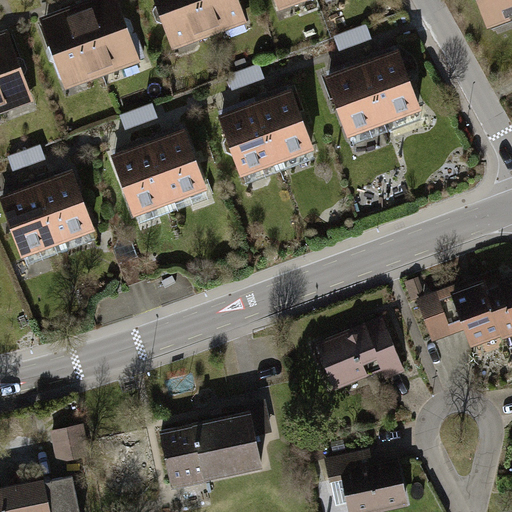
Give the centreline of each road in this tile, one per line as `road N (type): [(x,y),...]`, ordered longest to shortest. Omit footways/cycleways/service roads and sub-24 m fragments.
road 1 (tertiary): [(0,384),(163,336),(511,205)]
road 2 (residential): [(473,511),(492,435),(488,417),(476,405),(449,404),(431,426),(434,445)]
road 3 (residential): [(428,0),(511,149)]
